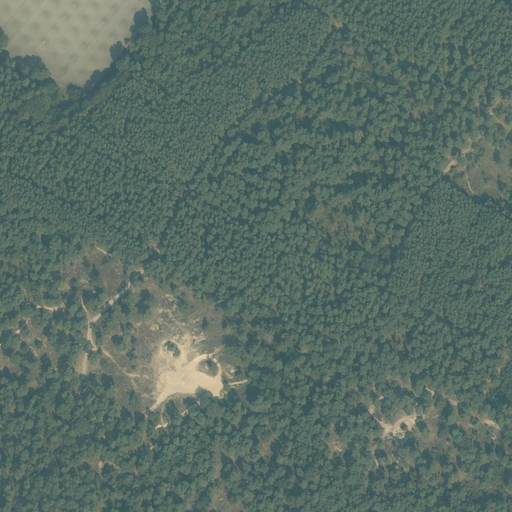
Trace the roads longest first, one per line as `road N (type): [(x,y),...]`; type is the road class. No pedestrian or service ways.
road 1 (track): [(505,90),(494,121),(405,237),(370,316),(337,345),(153,398),(75,456),(54,452)]
road 2 (track): [(511,354),(183,197),(155,252)]
road 3 (track): [(511,436),(155,252)]
road 4 (track): [(155,252),(89,330),(70,417),(17,511)]
road 5 (track): [(299,0),(511,136)]
road 6 (track): [(336,23),(302,80),(231,129),(183,197)]
road 7 (track): [(155,252),(0,174)]
road 8 (track): [(139,271),(0,198)]
